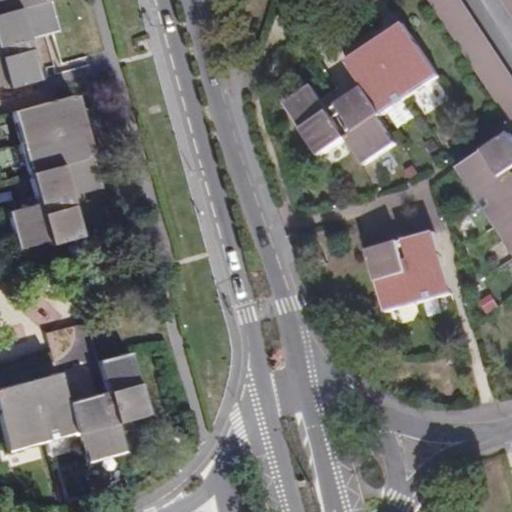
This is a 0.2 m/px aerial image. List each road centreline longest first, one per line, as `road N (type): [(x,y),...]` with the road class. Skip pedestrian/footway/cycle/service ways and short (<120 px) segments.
road 1 (tertiary): [(160,0),(267,401)]
road 2 (residential): [(217,103),(376,0)]
road 3 (residential): [(261,235),(390,203),(430,180)]
road 4 (tertiary): [(301,390),(261,235)]
road 5 (tertiary): [(261,235),(217,103)]
road 6 (tertiary): [(332,511),(301,390)]
